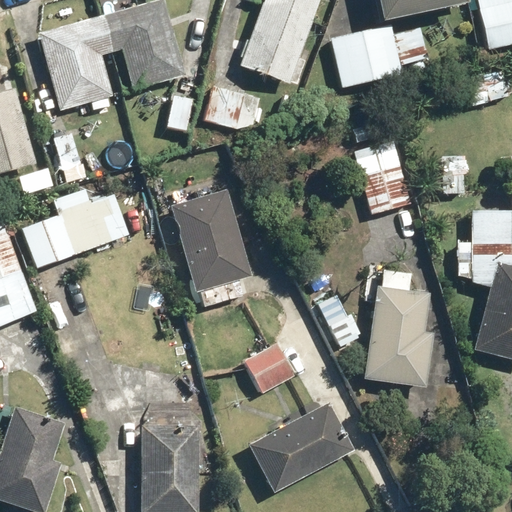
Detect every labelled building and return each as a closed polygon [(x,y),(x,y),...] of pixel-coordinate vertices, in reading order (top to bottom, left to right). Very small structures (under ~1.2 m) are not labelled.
[(315,0),(260,0),(238,68),(287,85),(315,0)] [(368,0),(373,24),(461,5),(459,0),(368,0)] [(511,0),(475,0),(486,50),(511,43),(511,0)] [(109,100),(99,58),(116,53),(126,91),(179,78),(160,1),(33,33),(53,114),(109,100)] [(417,29),(390,34),(389,28),(327,40),(337,90),(398,78),(396,67),(423,62),(417,29)] [(503,76),(470,80),(473,106),(506,102),(503,76)] [(253,93),(207,85),(199,132),(245,140),(253,93)] [(0,174),(32,165),(10,90),(0,93),(0,174)] [(195,95),(167,92),(162,132),(190,136),(195,95)] [(77,168),(68,133),(50,138),(59,173),(77,168)] [(373,147),(347,154),(365,220),(409,208),(393,149),(375,154),(373,147)] [(462,159),(435,158),(434,196),(460,197),(462,159)] [(81,189),(47,200),(52,214),(18,225),(32,269),(126,239),(111,195),(86,203),(81,189)] [(196,291),(201,311),(242,300),(237,280),(248,277),(225,192),(165,209),(188,293),(196,291)] [(506,214),(469,212),(467,249),(504,251),(506,214)] [(0,326),(33,316),(4,221),(0,222),(0,326)] [(495,262),(470,255),(462,283),(486,290),(469,351),(511,362),(511,271),(494,267),(495,262)] [(377,293),(372,293),(370,340),(364,339),(362,382),(422,385),(424,336),(418,335),(420,295),(405,294),(406,276),(378,275),(377,293)] [(336,348),(359,336),(348,315),(343,318),(332,297),(315,305),(336,348)] [(273,342),(238,362),(259,398),(294,377),(273,342)] [(326,406),(244,446),(268,496),(350,456),(326,406)] [(49,461),(61,424),(10,408),(0,439),(0,502),(30,511),(44,511),(60,464),(49,461)] [(175,428),(175,414),(157,414),(157,427),(136,427),(134,511),(195,511),(197,428),(175,428)]
